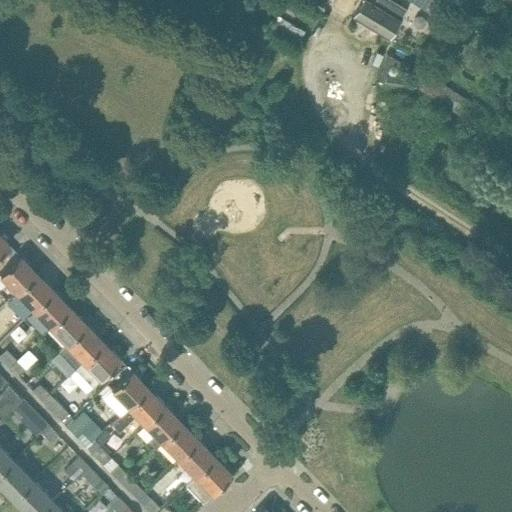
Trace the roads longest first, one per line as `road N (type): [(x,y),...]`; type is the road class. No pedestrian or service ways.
road 1 (residential): [(278,466),(0,181)]
road 2 (track): [(511,262),(323,130),(306,100),(306,65),(336,16)]
